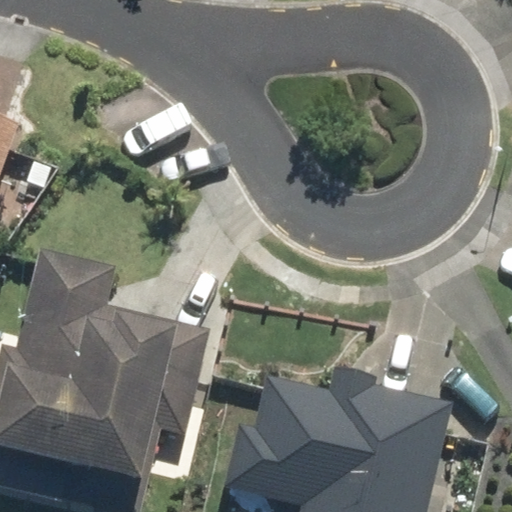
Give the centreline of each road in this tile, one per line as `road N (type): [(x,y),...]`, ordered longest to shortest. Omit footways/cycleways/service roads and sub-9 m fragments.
road 1 (residential): [(229,53),(368,30),(453,42),(484,97),(466,159),(409,212),(320,209),(281,184),(256,141)]
road 2 (residential): [(62,0),(229,53)]
